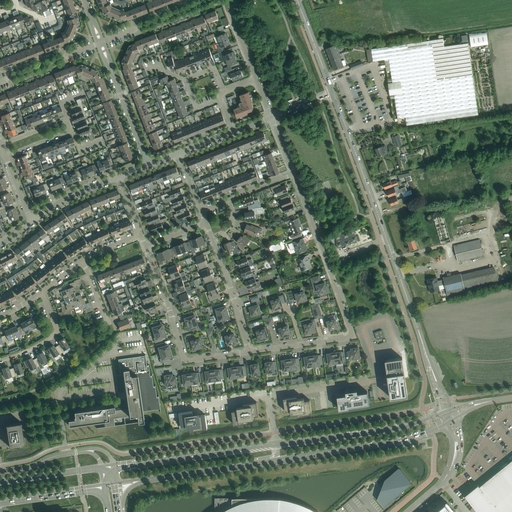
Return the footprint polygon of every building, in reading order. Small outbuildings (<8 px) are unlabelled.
[(107,5),(105,0),(104,0),(97,3),(97,4),(98,4),(99,8),(101,8),(107,5)] [(159,7),(156,0),(154,0),(151,1),(154,10),(155,9),(159,7)] [(73,2),(72,1),(64,4),(66,9),(74,6),(72,2),(73,2)] [(154,10),(151,1),(146,3),(149,11),(153,9),(153,10),(154,10)] [(40,2),(35,4),(31,5),(31,6),(33,11),(41,8),(39,4),(41,3),(40,2)] [(123,10),(120,12),(110,8),(109,4),(107,5),(101,8),(102,11),(103,11),(107,15),(106,16),(110,18),(112,15),(114,16),(113,19),(116,20),(117,19),(122,19),(123,20),(126,19),(127,19),(124,12),(123,10)] [(144,5),(139,7),(142,15),(143,15),(143,14),(147,12),(144,5)] [(75,10),(74,6),(66,9),(64,10),(66,15),(68,14),(76,11),(76,10),(75,10)] [(137,16),(134,8),(133,9),(132,7),(128,9),(129,10),(132,19),(133,19),(133,18),(137,16)] [(142,15),(139,7),(134,8),(137,16),(141,15),(142,15)] [(132,19),(129,10),(124,12),(127,19),(126,19),(127,20),(131,19),(132,19)] [(77,12),(76,11),(68,14),(70,19),(76,17),(77,17),(78,17),(76,12),(77,12)] [(218,18),(215,11),(212,12),(212,11),(204,14),(208,22),(218,18)] [(202,17),(198,18),(201,26),(206,24),(203,15),(202,16),(202,17)] [(28,16),(23,18),(25,23),(27,28),(28,27),(27,26),(31,24),(28,16)] [(21,26),(17,17),(12,18),(15,26),(16,28),(19,27),(20,29),(21,28),(21,26)] [(77,21),(78,21),(77,17),(76,17),(70,19),(68,20),(69,24),(65,33),(61,34),(62,36),(65,43),(69,41),(68,40),(72,36),(73,37),(75,33),(72,32),(73,30),(76,31),(78,27),(77,27),(77,21)] [(201,26),(198,18),(194,20),(194,19),(193,19),(196,28),(201,26)] [(196,28),(193,19),(192,20),(188,22),(191,30),(196,28)] [(11,30),(7,20),(2,22),(6,30),(9,29),(9,31),(11,30)] [(191,30),(188,22),(184,23),(183,23),(186,32),(191,30)] [(186,32),(183,23),(182,24),(178,26),(181,34),(186,32)] [(181,34),(178,26),(174,27),(173,27),(176,36),(181,34)] [(176,36),(173,27),(172,28),(168,30),(171,38),(176,36)] [(171,38),(168,30),(164,31),(163,31),(166,40),(171,38)] [(166,40),(163,31),(162,32),(158,34),(161,42),(166,40)] [(469,35),(471,47),(488,44),(487,32),(469,35)] [(227,38),(229,37),(227,34),(226,34),(225,33),(216,36),(219,42),(228,38),(227,38)] [(151,35),(150,35),(154,44),(159,42),(156,34),(152,35),(151,35)] [(154,44),(150,35),(149,36),(145,38),(148,46),(154,44)] [(62,36),(57,38),(61,47),(62,46),(61,46),(66,44),(65,43),(62,36)] [(61,47),(57,38),(52,40),(55,48),(59,47),(60,47),(61,47)] [(148,46),(145,38),(141,39),(140,39),(143,48),(148,46)] [(228,38),(219,42),(215,43),(218,49),(216,49),(218,53),(225,50),(223,47),(230,44),(228,38)] [(469,43),(444,46),(443,38),(371,49),(373,61),(389,59),(392,82),(388,83),(390,95),(394,94),(397,118),(406,117),(407,125),(479,114),(469,43)] [(143,48),(140,39),(139,40),(135,42),(136,43),(139,52),(139,49),(143,48)] [(55,48),(52,40),(47,42),(51,51),(52,50),(51,50),(55,48)] [(51,51),(47,42),(42,44),(45,52),(49,50),(50,51),(51,51)] [(132,62),(133,59),(136,53),(139,52),(136,43),(132,44),(133,45),(128,49),(127,49),(126,53),(129,54),(128,56),(125,55),(123,59),(124,59),(124,65),(123,65),(124,69),(133,66),(132,62)] [(40,44),(35,46),(38,55),(39,54),(43,52),(40,44)] [(341,58),(336,45),(326,49),(334,69),(346,65),(344,60),(341,61),(340,58),(341,58)] [(38,55),(35,46),(30,48),(33,56),(37,55),(38,55)] [(209,49),(204,51),(208,61),(213,59),(209,49)] [(28,59),(25,50),(20,52),(23,60),(27,58),(27,59),(28,59)] [(226,54),(225,50),(218,53),(222,62),(226,61),(235,57),(235,56),(236,56),(234,53),(233,53),(233,51),(226,54)] [(208,61),(204,51),(199,53),(203,63),(208,61)] [(203,63),(199,53),(194,55),(197,65),(203,63)] [(18,63),(15,54),(10,56),(13,64),(17,62),(17,63),(18,63)] [(197,65),(194,55),(189,57),(192,66),(197,65)] [(13,64),(10,56),(5,58),(8,67),(9,66),(9,65),(13,64)] [(170,69),(175,67),(174,62),(172,57),(167,59),(166,57),(162,58),(166,67),(169,65),(170,69)] [(192,66),(189,57),(184,59),(187,68),(192,66)] [(237,63),(235,57),(226,61),(228,66),(224,68),(225,72),(232,69),(230,65),(237,63)] [(187,68),(184,59),(179,61),(182,70),(187,68)] [(179,61),(174,62),(175,67),(176,68),(177,72),(182,70),(179,61)] [(77,73),(74,67),(75,67),(74,65),(70,67),(70,66),(69,67),(72,75),(77,73)] [(87,70),(88,67),(84,66),(84,67),(78,66),(78,65),(75,67),(74,67),(77,73),(77,76),(81,74),(90,78),(92,82),(94,81),(100,78),(99,75),(98,75),(94,71),(94,70),(91,68),(89,71),(87,70)] [(133,66),(124,69),(123,69),(125,73),(124,74),(124,75),(133,71),(131,67),(133,66)] [(72,75),(69,67),(67,67),(68,68),(64,69),(67,77),(72,75)] [(67,77),(64,69),(60,71),(60,70),(58,71),(62,79),(67,77)] [(233,73),(232,69),(225,72),(228,78),(231,77),(233,81),(243,77),(240,70),(233,73)] [(62,79),(58,71),(57,71),(58,72),(53,73),(57,81),(62,79)] [(135,76),(133,71),(124,75),(125,76),(127,80),(135,76)] [(55,83),(52,75),(48,76),(47,76),(50,85),(55,83)] [(50,85),(47,76),(45,77),(46,77),(42,79),(45,87),(50,85)] [(137,82),(135,76),(127,80),(129,83),(128,84),(128,85),(137,82)] [(160,85),(166,82),(169,81),(167,76),(159,79),(161,82),(159,83),(160,85)] [(102,77),(100,78),(94,81),(96,86),(104,82),(104,81),(103,82),(102,77)] [(45,87),(42,79),(38,80),(37,80),(36,80),(40,89),(45,87)] [(174,79),(169,81),(166,82),(167,85),(165,86),(166,88),(176,84),(174,79)] [(40,89),(36,80),(35,80),(36,81),(32,83),(35,91),(40,89)] [(105,84),(104,82),(96,86),(98,91),(106,88),(104,84),(105,84)] [(139,87),(137,82),(128,85),(129,86),(131,90),(139,87)] [(35,91),(32,83),(28,84),(27,84),(26,84),(30,92),(35,91)] [(30,92),(26,84),(25,84),(25,85),(22,87),(25,94),(30,92)] [(178,89),(176,84),(166,88),(168,93),(170,92),(178,89)] [(25,94),(22,87),(18,88),(17,87),(16,88),(20,96),(25,94)] [(20,96),(16,88),(15,88),(15,89),(11,91),(15,98),(20,96)] [(107,92),(106,88),(98,91),(100,96),(108,93),(108,91),(107,92)] [(140,89),(132,92),(133,96),(133,97),(142,94),(140,89)] [(180,94),(178,89),(170,92),(172,95),(170,96),(170,98),(180,94)] [(15,98),(11,91),(8,92),(7,91),(6,92),(9,100),(15,98)] [(240,105),(240,106),(233,109),(237,118),(247,114),(247,112),(252,110),(251,108),(253,107),(251,103),(253,102),(248,92),(240,95),(242,102),(241,102),(239,103),(239,104),(239,105),(240,105)] [(109,94),(108,93),(100,96),(102,101),(110,98),(108,94),(109,94)] [(143,99),(142,94),(133,97),(133,98),(134,98),(135,99),(134,100),(135,102),(143,99)] [(182,99),(180,94),(170,98),(169,99),(169,100),(171,100),(172,103),(174,102),(182,99)] [(85,112),(81,103),(79,98),(76,100),(77,105),(70,107),(71,107),(72,110),(70,110),(72,116),(85,112)] [(145,104),(143,99),(135,102),(136,104),(137,104),(137,106),(136,106),(137,107),(145,104)] [(184,104),(182,99),(174,102),(176,105),(174,106),(174,108),(184,104)] [(102,103),(104,108),(113,105),(112,104),(110,100),(102,103)] [(57,107),(55,108),(58,116),(63,114),(59,103),(56,104),(57,107)] [(147,109),(145,104),(137,107),(137,108),(138,108),(140,112),(147,109)] [(186,109),(184,104),(174,108),(175,109),(177,109),(178,112),(186,109)] [(113,106),(113,105),(104,108),(106,113),(115,110),(114,108),(113,108),(113,106)] [(58,116),(55,108),(52,109),(51,106),(49,107),(53,118),(58,116)] [(149,114),(147,109),(140,112),(141,116),(140,116),(141,117),(149,114)] [(188,114),(186,109),(178,112),(179,116),(178,116),(178,118),(188,114)] [(48,120),(45,112),(42,113),(41,110),(39,111),(43,122),(48,120)] [(116,111),(115,110),(106,113),(108,118),(117,115),(116,114),(115,113),(116,111)] [(78,121),(84,118),(87,117),(85,112),(72,116),(74,120),(71,121),(72,124),(78,122),(78,121)] [(9,113),(0,116),(2,120),(0,120),(1,122),(11,118),(9,113)] [(38,124),(35,116),(32,117),(31,114),(29,115),(33,126),(38,124)] [(151,119),(149,114),(141,117),(141,118),(142,118),(142,119),(142,120),(143,122),(151,119)] [(222,114),(217,116),(220,124),(225,122),(222,114)] [(33,126),(29,115),(26,116),(27,119),(25,120),(27,128),(33,126)] [(117,116),(117,115),(108,118),(110,123),(118,120),(117,116)] [(220,124),(217,116),(212,118),(215,126),(220,124)] [(4,126),(13,123),(11,118),(1,122),(1,124),(3,123),(4,126)] [(215,126),(212,118),(207,120),(210,128),(215,126)] [(153,124),(151,119),(143,122),(144,124),(145,126),(144,126),(145,127),(153,124)] [(79,123),(78,122),(72,124),(74,127),(76,126),(78,130),(87,126),(85,120),(79,123)] [(120,124),(118,120),(110,123),(112,128),(121,125),(120,124)] [(210,128),(207,120),(202,122),(205,130),(210,128)] [(205,130),(202,122),(197,124),(200,132),(205,130)] [(5,132),(15,128),(13,123),(4,126),(6,130),(4,130),(5,132)] [(155,129),(153,124),(145,127),(145,128),(146,128),(147,132),(155,129)] [(200,132),(197,124),(192,126),(195,134),(200,132)] [(121,126),(121,125),(112,128),(114,133),(123,130),(122,128),(121,128),(121,126)] [(94,139),(91,132),(92,131),(92,130),(91,129),(91,128),(90,128),(88,129),(87,126),(78,130),(80,136),(81,135),(82,138),(88,136),(90,140),(94,139)] [(195,134),(192,126),(187,128),(190,136),(195,134)] [(17,133),(15,128),(5,132),(5,134),(7,133),(8,137),(13,135),(17,133)] [(190,136),(187,128),(182,130),(185,138),(190,136)] [(123,132),(123,130),(114,133),(116,138),(125,135),(124,134),(123,133),(123,132)] [(185,138),(182,130),(176,132),(180,140),(185,138)] [(151,139),(159,136),(157,131),(148,134),(149,135),(151,139)] [(262,143),(257,131),(255,132),(256,135),(253,136),(256,145),(262,143)] [(259,131),(257,131),(262,143),(267,141),(263,132),(260,133),(259,131)] [(180,140),(176,132),(171,134),(174,142),(180,140)] [(125,136),(125,135),(116,138),(118,143),(126,140),(125,136)] [(398,135),(392,137),(395,147),(401,145),(398,135)] [(152,144),(161,141),(159,136),(151,139),(152,143),(152,144)] [(256,145),(253,136),(248,138),(251,147),(256,145)] [(72,137),(67,139),(71,150),(74,149),(73,146),(75,145),(72,137)] [(251,147),(248,138),(243,140),(246,149),(251,147)] [(71,150),(67,139),(62,141),(65,149),(67,148),(68,151),(71,150)] [(246,149),(243,140),(238,142),(241,151),(246,149)] [(65,149),(62,141),(57,143),(61,154),(66,152),(65,149)] [(163,146),(161,141),(152,144),(153,145),(155,149),(163,146)] [(127,144),(127,142),(118,146),(120,151),(128,148),(127,144)] [(241,151),(238,142),(233,144),(236,152),(241,151)] [(61,154),(57,143),(52,145),(56,156),(61,154)] [(236,152),(233,144),(228,146),(231,154),(236,152)] [(56,156),(52,145),(47,147),(51,158),(56,156)] [(378,157),(384,154),(387,153),(385,145),(375,149),(375,150),(375,152),(376,152),(378,157)] [(231,154),(228,146),(223,148),(226,156),(231,154)] [(51,158),(47,147),(42,149),(45,156),(47,156),(48,159),(51,158)] [(130,152),(128,148),(120,151),(122,156),(131,152),(130,151),(130,152)] [(226,156),(223,148),(218,150),(221,158),(226,156)] [(45,156),(42,149),(37,151),(39,158),(41,162),(43,161),(46,159),(45,156)] [(221,158),(218,150),(213,152),(216,160),(221,158)] [(131,154),(131,152),(122,156),(124,161),(132,158),(131,154)] [(216,160),(213,152),(208,154),(211,162),(216,160)] [(263,156),(265,161),(273,157),(271,152),(263,156)] [(206,164),(203,156),(200,157),(199,154),(197,155),(201,166),(206,164)] [(211,162),(208,154),(203,156),(206,164),(211,162)] [(17,164),(28,160),(26,155),(17,158),(18,162),(16,162),(17,164)] [(201,166),(197,155),(194,156),(195,159),(193,160),(196,168),(201,166)] [(110,158),(109,156),(103,159),(102,159),(101,160),(105,169),(110,167),(110,165),(112,164),(110,158)] [(275,163),(273,157),(265,161),(267,166),(275,163)] [(21,169),(30,165),(28,160),(17,164),(18,166),(19,165),(21,169)] [(105,169),(101,160),(99,160),(100,162),(94,164),(96,170),(99,169),(100,171),(105,169)] [(196,168),(193,160),(188,162),(187,162),(191,170),(196,168)] [(96,170),(94,164),(88,167),(86,162),(84,163),(89,176),(94,173),(93,171),(96,170)] [(89,176),(84,163),(82,164),(84,168),(78,171),(80,177),(83,176),(83,178),(89,176)] [(277,168),(275,163),(267,166),(269,171),(277,168)] [(21,174),(32,170),(30,165),(21,169),(22,172),(20,173),(21,174)] [(176,167),(171,169),(174,177),(174,179),(181,177),(180,174),(179,174),(176,167)] [(80,177),(78,171),(76,168),(74,169),(75,172),(72,173),(71,171),(69,172),(73,182),(78,180),(77,178),(80,177)] [(279,173),(277,168),(269,171),(271,176),(279,173)] [(174,177),(171,169),(165,171),(168,179),(174,177)] [(33,175),(32,170),(21,174),(22,176),(23,175),(25,179),(33,175)] [(255,170),(250,172),(253,180),(258,178),(255,170)] [(69,172),(67,173),(66,171),(63,173),(64,175),(61,176),(61,177),(64,183),(66,182),(67,184),(73,182),(69,172)] [(168,179),(165,171),(160,173),(163,181),(168,179)] [(253,180),(250,172),(245,174),(248,182),(253,180)] [(163,181),(160,173),(155,175),(158,183),(161,182),(162,185),(165,184),(163,181)] [(248,182),(245,174),(240,176),(243,184),(248,182)] [(158,183),(155,175),(150,177),(154,188),(157,187),(156,184),(158,183)] [(243,184),(240,176),(235,178),(238,186),(243,184)] [(48,189),(45,183),(39,186),(39,184),(36,177),(34,178),(34,179),(40,194),(46,192),(45,190),(48,189)] [(56,188),(53,179),(52,177),(50,177),(51,179),(51,181),(45,183),(48,189),(50,188),(51,190),(56,188)] [(61,184),(64,183),(61,177),(55,179),(55,178),(53,179),(56,188),(62,186),(61,184)] [(154,188),(150,177),(145,179),(148,187),(149,190),(154,188)] [(238,186),(235,178),(230,180),(233,188),(238,186)] [(40,194),(34,179),(32,180),(33,183),(34,185),(25,188),(27,193),(30,192),(32,197),(35,196),(35,197),(40,194)] [(148,187),(145,179),(140,181),(143,189),(148,187)] [(233,188),(230,180),(224,182),(228,190),(233,188)] [(385,189),(397,184),(397,185),(399,185),(401,184),(400,181),(397,182),(396,180),(391,182),(390,181),(383,184),(385,189)] [(143,189),(140,181),(135,183),(138,191),(143,189)] [(228,190),(224,182),(219,184),(223,192),(228,190)] [(138,191),(135,183),(129,185),(131,189),(130,190),(132,195),(136,194),(135,192),(138,191)] [(223,192),(219,184),(214,186),(218,194),(223,192)] [(270,187),(273,193),(276,192),(278,196),(288,192),(285,185),(279,188),(277,184),(270,187)] [(218,194),(214,186),(209,188),(213,196),(218,194)] [(388,197),(402,192),(402,193),(407,191),(406,187),(396,191),(395,188),(387,191),(388,197)] [(182,193),(180,188),(169,193),(170,197),(162,200),(164,204),(172,201),(172,200),(175,199),(174,196),(182,193)] [(213,196),(209,188),(204,190),(208,198),(213,196)] [(416,192),(415,188),(407,191),(402,193),(403,197),(416,192)] [(117,189),(111,192),(114,199),(120,197),(117,189)] [(208,198),(204,190),(199,192),(202,200),(208,198)] [(0,198),(0,201),(11,197),(10,194),(9,195),(8,192),(1,195),(2,198),(0,198)] [(114,199),(111,192),(108,193),(108,192),(106,193),(109,201),(114,199)] [(109,201),(106,193),(103,194),(104,195),(100,196),(103,203),(109,201)] [(280,202),(283,207),(292,204),(290,198),(288,195),(280,198),(282,201),(280,202)] [(103,203),(100,196),(97,197),(95,197),(98,205),(103,203)] [(183,196),(175,199),(172,200),(172,201),(174,205),(170,207),(172,210),(175,208),(178,207),(177,204),(185,201),(184,199),(185,199),(184,196),(183,197),(183,196)] [(248,209),(252,208),(258,208),(259,207),(261,207),(258,199),(254,201),(252,196),(242,200),(244,206),(249,205),(249,206),(248,206),(249,209),(248,209)] [(13,200),(11,197),(0,201),(0,202),(2,206),(0,207),(0,210),(5,209),(4,206),(5,205),(5,206),(12,203),(12,201),(13,200)] [(98,205),(95,197),(92,198),(93,199),(89,200),(92,208),(98,205)] [(398,203),(405,200),(403,197),(397,199),(396,197),(389,200),(391,205),(396,204),(396,205),(398,204),(398,203)] [(151,205),(152,208),(157,206),(158,206),(157,203),(154,204),(152,199),(141,204),(143,209),(151,205)] [(83,202),(81,203),(85,211),(90,208),(87,201),(84,203),(83,202)] [(85,211),(81,203),(79,204),(79,205),(76,207),(80,214),(85,211)] [(186,204),(178,207),(175,208),(177,213),(174,214),(175,217),(178,216),(181,215),(180,212),(188,209),(186,204)] [(295,210),(292,204),(283,207),(285,213),(286,213),(287,216),(295,213),(294,210),(295,210)] [(154,213),(155,216),(158,215),(161,214),(160,211),(159,211),(157,206),(152,208),(144,211),(146,216),(154,213)] [(17,212),(16,209),(15,210),(14,207),(6,211),(5,209),(0,210),(0,214),(1,214),(2,218),(6,216),(17,212)] [(80,214),(76,207),(73,208),(70,209),(74,216),(80,214)] [(254,214),(258,213),(259,213),(258,211),(258,208),(252,208),(248,209),(249,209),(250,212),(244,213),(245,219),(255,218),(254,214)] [(74,216),(70,209),(68,210),(69,210),(65,212),(69,219),(74,216)] [(18,218),(17,216),(18,215),(17,212),(6,216),(2,218),(3,220),(7,219),(9,222),(10,223),(11,222),(11,221),(18,218)] [(189,212),(181,215),(178,216),(180,221),(177,222),(178,225),(184,223),(183,220),(191,217),(189,212)] [(60,215),(58,216),(63,223),(67,220),(63,213),(60,215)] [(157,221),(158,224),(161,223),(164,221),(163,219),(160,220),(158,215),(155,216),(147,219),(149,224),(157,221)] [(289,222),(291,228),(299,224),(299,222),(300,222),(298,218),(295,219),(294,215),(284,219),(286,223),(289,222)] [(441,245),(451,242),(443,215),(433,218),(441,245)] [(63,223),(58,216),(56,217),(56,218),(53,220),(58,226),(63,223)] [(58,226),(53,220),(50,222),(50,221),(48,223),(53,230),(58,226)] [(132,227),(129,220),(124,222),(127,229),(132,227)] [(127,229),(124,222),(119,224),(122,231),(127,229)] [(53,230),(48,223),(46,224),(46,225),(43,227),(48,233),(53,230)] [(163,228),(161,223),(158,224),(150,227),(152,232),(160,229),(161,232),(167,229),(166,226),(163,228)] [(122,231),(119,224),(114,226),(117,233),(122,231)] [(250,235),(255,237),(258,238),(261,229),(257,227),(257,228),(246,224),(244,232),(251,234),(250,235)] [(300,227),(299,224),(291,228),(293,233),(290,235),(292,239),(302,235),(300,232),(303,231),(301,226),(300,227)] [(117,233),(114,226),(108,228),(112,235),(117,233)] [(39,230),(37,232),(42,238),(47,235),(42,228),(39,231),(39,230)] [(106,228),(101,231),(105,238),(110,236),(106,228)] [(352,242),(357,241),(355,236),(353,236),(353,234),(356,233),(354,228),(349,230),(350,231),(347,232),(342,234),(340,235),(339,233),(334,235),(336,240),(337,242),(336,243),(337,248),(345,245),(345,246),(350,245),(350,244),(350,243),(352,242)] [(422,240),(428,239),(425,228),(420,230),(422,240)] [(105,238),(101,231),(96,233),(100,241),(105,238)] [(42,238),(37,232),(35,233),(35,234),(33,236),(37,242),(42,238)] [(100,241),(96,233),(91,235),(95,243),(100,241)] [(199,234),(195,236),(199,246),(202,245),(204,247),(208,246),(206,241),(204,241),(202,236),(200,236),(200,235),(199,234)] [(410,250),(417,248),(415,242),(417,241),(415,234),(412,235),(413,237),(409,238),(410,241),(407,242),(410,250)] [(95,243),(91,235),(86,237),(90,245),(95,243)] [(240,247),(243,250),(247,246),(245,245),(250,240),(244,235),(242,237),(241,236),(236,241),(239,244),(238,244),(241,247),(240,247)] [(37,242),(33,236),(30,238),(29,238),(28,239),(33,246),(37,242)] [(199,246),(195,236),(192,237),(192,238),(192,239),(190,240),(191,243),(189,244),(191,250),(193,256),(197,255),(194,248),(199,246)] [(293,242),(288,244),(291,250),(295,248),(297,254),(306,250),(304,245),(303,246),(302,243),(304,242),(303,238),(293,242)] [(33,246),(28,239),(26,240),(26,241),(23,243),(28,249),(33,246)] [(84,239),(79,242),(83,249),(88,246),(84,239)] [(454,246),(457,261),(483,255),(480,240),(454,246)] [(191,250),(189,244),(186,245),(185,242),(183,243),(183,242),(182,241),(178,242),(182,252),(188,250),(188,251),(191,250)] [(233,241),(232,241),(230,242),(224,244),(226,249),(225,249),(226,251),(226,250),(227,253),(231,251),(233,252),(234,254),(239,252),(240,251),(233,241)] [(83,249),(79,242),(74,245),(79,252),(83,249)] [(182,252),(178,242),(175,244),(175,245),(175,246),(174,246),(175,249),(172,250),(174,257),(177,255),(177,254),(182,252)] [(28,249),(23,243),(21,245),(20,245),(18,246),(23,253),(28,249)] [(79,252),(74,245),(70,248),(74,255),(79,252)] [(23,253),(18,246),(16,248),(17,248),(14,251),(19,257),(23,253)] [(74,255),(70,248),(65,251),(69,258),(74,255)] [(174,257),(172,250),(169,251),(168,249),(166,249),(166,248),(165,248),(162,249),(166,259),(171,257),(171,258),(174,257)] [(166,259),(162,249),(158,250),(158,251),(158,252),(157,253),(159,259),(157,260),(159,265),(163,263),(163,260),(166,259)] [(63,252),(62,253),(60,251),(57,254),(58,256),(64,263),(65,262),(68,259),(63,252)] [(12,252),(8,254),(11,262),(16,259),(12,252)] [(11,262),(8,254),(3,257),(7,264),(11,262)] [(197,260),(198,263),(207,259),(206,255),(205,255),(204,255),(203,254),(192,258),(193,261),(197,260)] [(307,255),(297,259),(302,271),(311,267),(309,262),(308,263),(307,260),(308,259),(307,255)] [(64,263),(58,256),(54,259),(59,266),(62,264),(64,263)] [(140,259),(137,260),(140,267),(145,265),(142,257),(139,258),(140,259)] [(244,265),(245,268),(253,265),(250,260),(248,261),(246,257),(237,261),(239,267),(244,265)] [(59,266),(54,259),(50,262),(55,269),(59,266)] [(209,262),(207,259),(198,263),(199,266),(197,267),(198,271),(201,269),(200,268),(208,265),(207,264),(208,263),(209,262)] [(140,267),(137,260),(135,261),(135,260),(132,261),(135,269),(136,273),(139,272),(138,268),(140,267)] [(55,269),(50,262),(45,266),(51,273),(52,272),(55,269)] [(167,270),(168,274),(178,270),(177,267),(179,265),(178,262),(175,263),(176,265),(168,268),(169,269),(168,270),(167,270)] [(130,271),(127,264),(125,264),(122,265),(125,273),(130,271)] [(248,277),(256,274),(253,265),(245,268),(240,270),(243,276),(248,274),(249,277),(248,277)] [(51,273),(45,266),(41,269),(46,276),(49,274),(50,274),(51,273)] [(464,288),(498,280),(494,266),(461,274),(460,273),(443,278),(443,279),(437,281),(436,277),(427,280),(430,293),(439,290),(445,288),(447,295),(465,291),(464,288)] [(120,275),(117,268),(115,268),(115,267),(112,269),(115,277),(120,275)] [(201,271),(201,269),(198,271),(199,274),(202,273),(203,277),(213,273),(212,269),(211,269),(209,269),(209,268),(201,271)] [(46,276),(41,269),(37,273),(42,280),(44,279),(44,278),(46,276)] [(115,277),(112,269),(109,270),(109,271),(107,271),(110,279),(111,281),(116,279),(115,277)] [(184,276),(185,275),(184,272),(179,273),(178,270),(168,274),(170,277),(171,278),(172,277),(172,279),(180,276),(181,277),(184,276)] [(110,279),(107,271),(105,272),(105,271),(102,272),(105,281),(107,280),(110,279)] [(105,281),(102,272),(99,274),(97,275),(98,277),(100,283),(99,283),(98,283),(100,286),(106,284),(105,281)] [(42,280),(37,273),(32,276),(38,283),(41,280),(41,281),(42,280)] [(214,276),(213,273),(203,277),(204,280),(202,281),(203,285),(206,283),(206,282),(213,279),(213,278),(214,277),(214,276)] [(187,279),(185,275),(184,276),(181,277),(181,279),(173,282),(174,283),(173,284),(172,284),(174,288),(184,284),(182,281),(187,279)] [(318,276),(311,278),(314,291),(318,289),(319,293),(323,292),(324,294),(329,292),(327,286),(325,286),(325,283),(321,284),(318,276)] [(31,277),(27,280),(32,288),(33,287),(33,286),(36,284),(31,277)] [(135,281),(138,289),(147,285),(144,277),(135,281)] [(71,287),(66,289),(68,294),(74,292),(80,290),(77,284),(81,283),(80,278),(73,281),(74,282),(69,284),(71,287)] [(252,289),(261,286),(259,281),(256,282),(254,278),(246,281),(245,282),(247,288),(252,286),(253,289),(252,289)] [(32,288),(27,280),(22,283),(27,290),(30,288),(30,289),(32,288)] [(207,285),(206,283),(203,285),(205,288),(207,288),(209,291),(218,287),(217,283),(216,283),(215,283),(214,282),(207,285)] [(27,290),(22,283),(17,286),(23,294),(24,293),(24,292),(27,290)] [(191,289),(190,286),(185,287),(184,284),(174,288),(175,291),(176,292),(177,291),(178,293),(186,290),(186,291),(189,290),(191,289)] [(150,293),(147,285),(138,289),(140,296),(150,293)] [(23,294),(17,286),(13,289),(18,296),(21,294),(21,295),(23,294)] [(63,296),(68,294),(66,289),(62,291),(61,287),(56,289),(56,288),(53,289),(49,292),(52,296),(54,294),(55,294),(57,298),(63,296)] [(220,290),(218,287),(209,291),(210,294),(208,295),(210,301),(220,297),(219,297),(218,293),(219,293),(218,291),(219,291),(220,290)] [(189,298),(188,295),(192,293),(191,289),(189,290),(186,291),(187,293),(179,296),(180,297),(179,297),(178,298),(179,302),(189,298)] [(11,290),(6,292),(10,301),(12,300),(15,298),(11,290)] [(106,297),(107,300),(115,297),(113,291),(106,294),(107,297),(106,297)] [(303,291),(298,293),(297,291),(288,294),(290,300),(297,298),(298,302),(302,301),(307,300),(306,296),(305,296),(303,291)] [(10,301),(6,292),(1,295),(5,303),(9,301),(10,301)] [(75,296),(74,292),(68,294),(72,303),(82,299),(80,294),(75,296)] [(143,304),(153,300),(150,293),(140,296),(143,304)] [(62,307),(72,303),(68,294),(63,296),(64,299),(65,299),(65,300),(60,302),(61,306),(62,307)] [(286,301),(284,295),(277,297),(277,299),(271,301),(273,305),(272,305),(273,310),(278,309),(278,308),(282,307),(281,303),(286,301)] [(120,301),(118,296),(115,297),(107,300),(108,303),(109,302),(110,305),(117,302),(120,301)] [(91,307),(89,302),(85,304),(83,298),(82,299),(72,303),(74,308),(75,311),(83,308),(84,310),(85,310),(91,307)] [(190,301),(189,298),(179,302),(181,305),(182,306),(183,305),(183,307),(186,306),(187,309),(193,307),(192,305),(194,304),(193,301),(190,301)] [(259,309),(264,307),(262,300),(259,301),(258,299),(257,299),(252,301),(254,306),(250,307),(251,311),(250,312),(252,316),(256,315),(256,314),(260,313),(259,309)] [(156,308),(153,300),(143,304),(146,311),(148,310),(149,313),(157,313),(155,308),(156,308)] [(111,310),(122,305),(121,303),(118,304),(117,302),(110,305),(111,307),(110,307),(111,310)] [(69,309),(74,308),(72,303),(62,307),(61,306),(60,307),(62,312),(58,312),(59,316),(65,315),(71,313),(69,309)] [(216,309),(218,315),(228,312),(227,309),(226,309),(225,306),(221,308),(220,304),(213,306),(214,310),(216,309)] [(121,312),(124,311),(122,305),(111,310),(112,313),(113,313),(114,315),(117,314),(118,316),(123,315),(121,312)] [(185,321),(186,324),(196,321),(195,316),(196,315),(195,312),(189,313),(190,317),(185,318),(186,321),(185,321)] [(224,319),(229,318),(228,315),(229,315),(228,312),(218,315),(218,318),(217,318),(219,324),(225,322),(224,319)] [(42,325),(36,315),(37,317),(32,319),(29,315),(28,316),(29,319),(26,321),(31,330),(41,324),(41,325),(42,325)] [(130,315),(123,315),(124,320),(117,323),(120,330),(130,326),(127,319),(131,317),(130,315)] [(316,326),(314,319),(310,321),(310,323),(304,325),(306,329),(304,329),(306,335),(311,333),(311,332),(315,330),(314,327),(316,326)] [(336,323),(335,319),(329,321),(329,319),(324,320),(326,326),(328,326),(329,330),(334,328),(334,330),(340,328),(338,323),(336,323)] [(31,330),(26,321),(20,324),(22,327),(20,329),(23,334),(26,333),(31,330)] [(198,326),(196,321),(186,324),(187,327),(188,329),(193,328),(194,331),(200,329),(199,326),(198,326)] [(152,328),(154,333),(164,330),(163,327),(162,327),(162,324),(157,326),(156,323),(150,325),(151,328),(152,328)] [(289,330),(287,326),(282,328),(281,325),(276,327),(278,333),(281,332),(282,336),(286,335),(286,337),(292,335),(290,330),(289,330)] [(14,338),(10,328),(8,329),(7,326),(6,326),(4,328),(5,330),(4,331),(6,335),(3,336),(5,342),(6,344),(9,343),(9,341),(14,338)] [(23,334),(20,329),(17,330),(16,326),(10,328),(14,338),(20,336),(23,334)] [(268,333),(266,326),(262,328),(263,330),(257,332),(258,336),(256,336),(258,342),(264,340),(263,338),(267,337),(266,333),(268,333)] [(165,333),(164,330),(154,333),(155,336),(153,337),(155,342),(161,340),(160,337),(165,336),(164,333),(165,333)] [(384,337),(382,330),(374,333),(376,339),(384,337)] [(235,338),(234,334),(228,335),(227,333),(223,335),(225,341),(227,340),(228,344),(232,343),(233,345),(238,343),(237,337),(235,338)] [(203,342),(201,336),(197,337),(197,339),(192,341),(193,345),(191,346),(193,351),(198,350),(198,348),(202,347),(201,343),(203,342)] [(60,345),(58,346),(62,353),(65,351),(64,350),(69,346),(63,338),(58,341),(60,345)] [(158,348),(160,353),(170,350),(169,347),(168,348),(168,345),(163,346),(162,343),(156,345),(157,348),(158,348)] [(62,353),(58,346),(55,348),(53,345),(48,348),(53,357),(58,353),(59,355),(62,353)] [(353,347),(353,348),(354,349),(352,349),(351,349),(351,351),(348,351),(350,360),(353,360),(353,359),(359,358),(358,348),(357,347),(353,347)] [(171,353),(170,350),(160,353),(161,359),(160,359),(161,363),(167,361),(166,358),(171,356),(170,353),(171,353)] [(341,352),(340,352),(340,353),(338,353),(338,352),(338,351),(334,352),(335,363),(342,362),(342,361),(345,361),(344,352),(341,352)] [(38,358),(36,359),(39,366),(40,369),(43,367),(43,366),(48,363),(47,361),(42,352),(36,354),(38,358)] [(335,363),(334,352),(330,353),(330,354),(328,354),(327,354),(324,355),(326,364),(329,363),(329,364),(335,363)] [(126,395),(128,395),(128,400),(126,400),(128,408),(121,409),(122,417),(136,415),(137,422),(143,422),(143,419),(142,411),(160,408),(158,396),(156,396),(155,385),(154,385),(154,386),(153,386),(151,374),(151,375),(150,376),(148,364),(148,365),(146,365),(146,364),(145,354),(144,354),(144,355),(118,359),(120,373),(122,372),(126,395)] [(313,366),(311,355),(307,356),(307,357),(305,358),(305,357),(304,357),(304,358),(302,358),(303,367),(306,367),(313,366)] [(318,355),(317,355),(317,356),(316,356),(315,356),(315,355),(311,355),(313,366),(319,365),(322,364),(321,355),(318,356),(318,355)] [(39,366),(36,359),(33,361),(31,357),(25,360),(26,360),(28,366),(31,371),(36,368),(36,367),(39,366)] [(295,358),(294,359),(293,359),(292,359),(292,358),(288,359),(290,369),(297,368),(300,368),(298,359),(295,359),(295,358)] [(385,360),(388,378),(387,379),(388,379),(388,380),(390,398),(407,395),(404,374),(402,358),(385,360)] [(290,369),(288,359),(285,359),(285,360),(284,360),(284,361),(283,361),(283,360),(282,360),(282,361),(279,361),(280,370),(283,370),(290,369)] [(272,362),(271,362),(272,362),(270,363),(270,361),(266,362),(266,363),(265,363),(267,373),(272,372),(272,375),(277,374),(275,362),(272,362)] [(15,368),(12,369),(14,376),(18,375),(18,377),(24,375),(20,362),(14,364),(15,368)] [(253,364),(253,365),(254,365),(252,365),(251,365),(248,366),(249,375),(252,374),(252,375),(259,374),(258,364),(257,363),(253,364)] [(14,376),(12,369),(9,370),(8,366),(2,368),(5,378),(6,378),(6,379),(9,381),(13,380),(12,377),(14,376)] [(236,377),(235,366),(231,367),(231,368),(229,369),(229,368),(228,368),(228,369),(225,369),(227,381),(230,380),(230,378),(236,377)] [(242,366),(241,366),(241,367),(239,367),(239,366),(235,366),(236,377),(243,376),(246,375),(245,366),(242,367),(242,366)] [(219,369),(218,370),(217,370),(216,370),(216,369),(212,370),(214,380),(220,379),(223,378),(222,369),(219,370),(219,369)] [(214,380),(212,370),(208,370),(208,371),(208,372),(207,372),(206,371),(205,371),(206,372),(203,372),(204,383),(207,383),(207,381),(214,380)] [(196,373),(195,373),(194,374),(194,373),(193,373),(193,372),(189,373),(191,384),(198,383),(198,382),(201,382),(199,373),(196,373)] [(191,384),(189,373),(186,373),(186,374),(185,374),(185,375),(184,375),(183,375),(180,376),(181,387),(185,386),(185,385),(191,384)] [(172,374),(171,375),(170,375),(169,374),(165,374),(165,375),(167,389),(177,387),(175,376),(172,377),(172,374)] [(369,403),(368,397),(367,391),(357,393),(357,390),(349,391),(349,392),(346,393),(346,394),(337,396),(339,409),(348,408),(348,406),(369,403)] [(298,412),(298,415),(311,413),(309,400),(304,400),(304,398),(300,398),(300,399),(297,400),(296,396),(283,398),(285,411),(290,411),(291,413),(298,412)] [(237,410),(232,411),(233,424),(247,422),(246,419),(253,418),(253,416),(258,415),(256,402),(243,404),(244,408),(240,408),(240,407),(237,407),(237,410)] [(113,418),(122,417),(121,409),(114,410),(113,405),(73,411),(75,418),(67,419),(68,425),(104,420),(105,427),(114,426),(113,418)] [(186,428),(187,428),(193,427),(194,430),(207,428),(207,426),(205,415),(200,415),(199,413),(196,413),(196,414),(193,415),(192,411),(179,413),(181,426),(186,425),(186,428)] [(21,422),(5,424),(9,447),(24,444),(21,422)] [(477,511),(511,511),(511,460),(480,486),(479,486),(478,484),(464,495),(470,502),(477,511)] [(411,483),(399,468),(384,480),(376,499),(383,507),(411,483)] [(317,511),(315,510),(315,511),(314,510),(314,511),(308,508),(303,505),(297,503),(291,501),(285,500),(279,499),(279,495),(232,495),(232,497),(215,497),(214,511),(317,511)] [(453,511),(445,502),(434,511),(453,511)]
